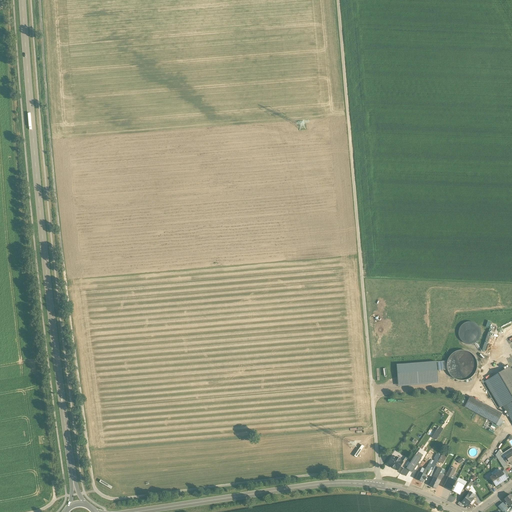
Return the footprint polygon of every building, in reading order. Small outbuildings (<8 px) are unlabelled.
[(462,330),(464,343),(478,340),(476,325),(466,326),(467,329),(462,330)] [(489,326),(483,350),(486,351),(492,327),(489,326)] [(476,372),(477,366),(476,360),(472,355),(467,352),(461,351),(456,352),(451,355),(448,360),(447,366),(448,372),(451,377),(456,380),(462,381),(467,380),(472,376),(476,372)] [(437,359),(397,361),(398,384),(438,382),(437,359)] [(511,371),(509,367),(484,382),(500,408),(503,407),(511,400),(511,371)] [(500,418),(468,400),(465,407),(496,425),(498,422),(500,418)] [(511,400),(503,407),(511,422),(511,400)] [(437,439),(444,428),(439,425),(432,436),(437,439)] [(507,466),(500,456),(501,455),(499,451),(495,456),(503,468),(507,466)] [(415,455),(407,467),(406,469),(409,471),(412,473),(421,459),(415,455)] [(396,459),(393,457),(388,464),(391,466),(390,467),(394,469),(394,468),(397,470),(400,467),(402,463),(399,461),(400,460),(396,458),(396,459)] [(443,460),(440,465),(445,468),(449,461),(444,458),(443,460)] [(408,461),(405,459),(402,463),(400,467),(403,469),(405,466),(408,461)] [(405,466),(403,469),(400,473),(406,477),(409,471),(406,469),(407,467),(405,466)] [(450,467),(446,476),(451,478),(455,469),(450,467)] [(423,474),(419,472),(416,479),(422,483),(426,475),(428,471),(425,469),(423,474)] [(501,471),(490,478),(495,487),(506,479),(501,471)] [(436,479),(434,478),(429,486),(436,489),(440,481),(442,476),(439,474),(436,479)] [(452,481),(448,478),(444,487),(452,491),(455,484),(452,482),(452,481)] [(469,481),(464,487),(465,487),(464,489),(467,491),(473,484),(469,481)] [(459,485),(455,484),(452,491),(459,495),(463,486),(459,484),(459,485)] [(470,493),(462,503),(467,507),(470,504),(472,506),(475,501),(473,500),(473,499),(472,498),(474,496),(470,493)]
